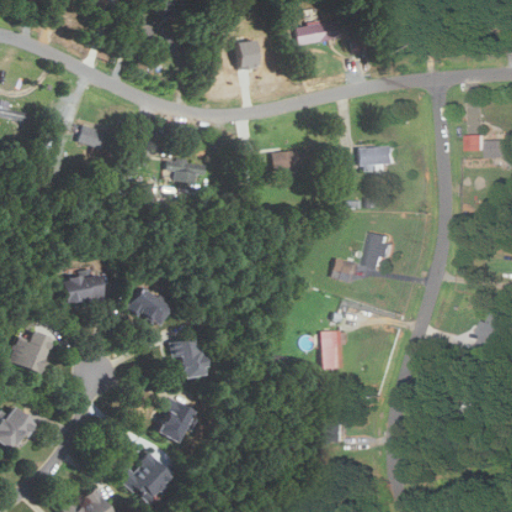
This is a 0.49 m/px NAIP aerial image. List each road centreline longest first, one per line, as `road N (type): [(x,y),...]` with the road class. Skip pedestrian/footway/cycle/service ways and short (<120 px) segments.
road 1 (residential): [(511,72),(206,115),(142,97),(0,32)]
road 2 (residential): [(441,78),(446,231),(396,423),(396,472),(408,511)]
road 3 (residential): [(97,368),(67,447),(0,508)]
